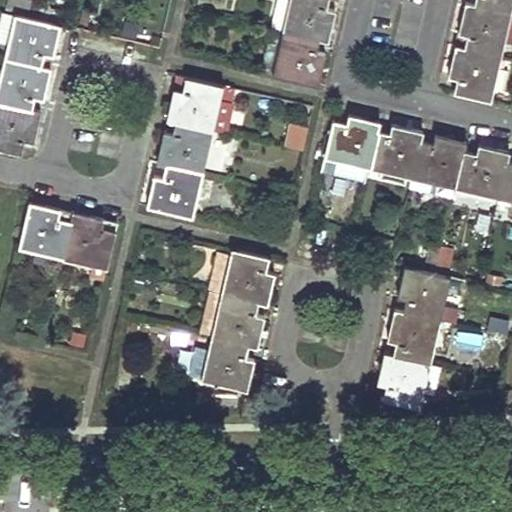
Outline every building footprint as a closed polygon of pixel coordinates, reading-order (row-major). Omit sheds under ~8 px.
[(8,0),(8,1),(6,8),(28,13),(31,0),(8,0)] [(289,0),(288,0),(277,0),(271,26),(282,29),(289,0)] [(328,0),(288,0),(289,0),(282,29),(320,38),(321,38),(322,39),(325,25),(332,26),(335,12),(326,10),(328,0)] [(511,12),(511,6),(511,0),(474,0),(474,4),(511,12)] [(461,18),(467,19),(471,3),(465,1),(461,18)] [(501,55),(511,12),(474,4),(471,3),(467,19),(461,18),(458,33),(467,35),(464,47),(501,55)] [(54,56),(57,42),(51,40),(55,23),(15,13),(4,58),(42,67),(44,67),(51,69),(54,56)] [(51,40),(57,42),(61,24),(55,23),(51,40)] [(332,26),(325,25),(322,39),(328,40),(332,26)] [(317,54),(320,38),(282,29),(279,45),(267,42),(261,70),(312,82),(315,68),(322,70),(323,64),(325,56),(317,54)] [(451,62),(457,63),(461,47),(455,45),(451,62)] [(491,99),(501,55),(464,47),(461,47),(457,63),(451,62),(447,76),(457,78),(454,91),(491,99)] [(44,67),(42,67),(4,58),(0,76),(0,103),(31,110),(35,98),(44,99),(46,90),(47,86),(40,85),(44,67)] [(40,85),(47,86),(51,69),(44,67),(40,85)] [(322,70),(315,68),(312,82),(319,84),(322,70)] [(175,120),(176,120),(213,129),(228,132),(235,102),(230,101),(233,87),(186,76),(177,74),(173,91),(171,102),(178,104),(174,120),(175,120)] [(178,104),(171,102),(167,118),(174,120),(178,104)] [(32,111),(31,110),(0,103),(0,147),(21,153),(24,140),(34,142),(37,129),(30,127),(34,111),(32,111)] [(30,127),(37,129),(41,112),(34,111),(30,127)] [(325,157),(368,167),(377,129),(377,127),(361,124),(363,117),(348,113),(345,122),(334,119),(325,157)] [(377,127),(379,120),(363,117),(361,124),(377,127)] [(213,129),(176,120),(173,134),(164,132),(162,138),(160,145),(168,147),(164,164),(166,164),(203,173),(213,129)] [(286,124),(283,149),(305,151),(308,127),(286,124)] [(404,175),(412,177),(421,140),(422,138),(405,134),(405,130),(406,127),(392,124),(390,132),(377,129),(368,167),(382,170),(404,175)] [(422,138),(423,131),(406,127),(405,130),(405,134),(422,138)] [(412,177),(454,187),(463,150),(463,147),(448,144),(449,137),(434,134),(432,142),(421,140),(412,177)] [(463,147),(464,141),(449,137),(448,144),(463,147)] [(463,150),(454,187),(498,197),(506,160),(507,157),(490,153),(491,147),(478,144),(476,152),(463,150)] [(168,147),(160,145),(156,162),(164,164),(168,147)] [(507,157),(508,151),(491,147),(490,153),(507,157)] [(511,161),(506,160),(498,197),(510,200),(511,200),(511,161)] [(203,173),(166,164),(162,178),(154,175),(153,180),(150,189),(158,191),(154,207),(193,216),(203,173)] [(404,175),(382,170),(381,179),(402,183),(404,175)] [(454,187),(412,177),(410,188),(452,198),(454,187)] [(158,191),(150,189),(146,205),(154,207),(158,191)] [(46,213),(48,206),(29,201),(27,208),(46,213)] [(18,247),(63,258),(72,219),(74,212),(48,206),(46,213),(27,208),(18,247)] [(88,222),(90,215),(74,212),(72,219),(88,222)] [(72,219),(63,258),(97,265),(94,277),(105,279),(119,222),(90,215),(88,222),(72,219)] [(380,228),(379,232),(379,235),(393,239),(395,231),(380,228)] [(266,270),(270,257),(233,248),(231,254),(223,291),(222,292),(259,301),(262,302),(266,285),(272,287),(272,285),(275,272),(266,270)] [(217,250),(208,287),(223,291),(231,254),(217,250)] [(451,254),(440,252),(435,272),(446,274),(451,254)] [(400,281),(407,283),(411,266),(404,265),(400,281)] [(403,310),(440,319),(441,314),(444,303),(450,275),(446,274),(435,272),(411,266),(407,283),(400,281),(398,290),(397,296),(406,298),(403,310)] [(262,302),(268,303),(272,287),(266,285),(262,302)] [(222,292),(212,335),(249,344),(252,344),(255,328),(261,330),(265,316),(256,313),(259,301),(222,292)] [(444,303),(441,314),(453,317),(455,306),(444,303)] [(390,325),(397,326),(401,310),(394,308),(390,324),(390,325)] [(393,353),(430,363),(440,319),(403,310),(401,310),(397,326),(390,325),(387,340),(396,342),(393,353)] [(252,344),(258,346),(261,330),(255,328),(252,344)] [(249,344),(212,335),(202,378),(240,386),(245,372),(251,374),(254,362),(255,359),(245,356),(249,344)] [(380,368),(387,369),(391,353),(384,351),(380,368)] [(420,406),(430,363),(393,353),(392,353),(391,353),(387,369),(380,368),(380,372),(377,383),(385,385),(383,398),(420,406)] [(247,388),(251,374),(245,372),(240,386),(247,388)]
